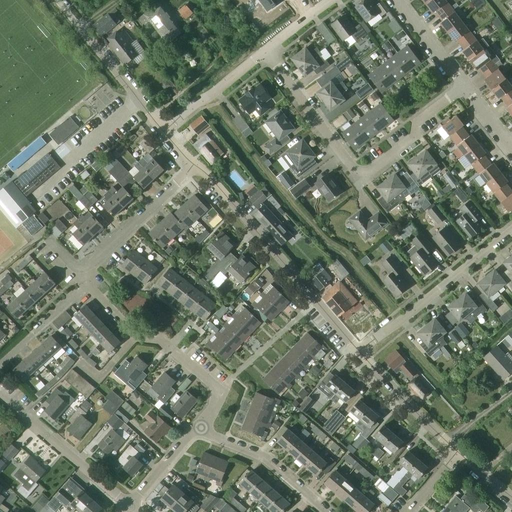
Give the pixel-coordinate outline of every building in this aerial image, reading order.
[(260,0),(268,10),(276,4),(276,3),(280,0),(260,0)] [(374,7),(369,0),(364,0),(355,7),(367,22),(378,13),(381,17),(389,11),(382,1),(374,7)] [(445,0),(430,0),(426,4),(433,14),(437,11),(440,15),(451,7),(445,0)] [(143,14),(143,15),(139,18),(145,25),(149,22),(168,44),(183,32),(165,9),(164,9),(158,2),(149,9),(143,14)] [(185,5),(178,11),(186,20),(193,13),(196,10),(191,5),(188,8),(185,5)] [(451,7),(440,15),(444,20),(440,23),(447,33),(462,22),(451,7)] [(102,36),(116,25),(107,14),(93,26),(102,36)] [(351,34),(357,42),(367,34),(361,26),(360,24),(354,29),(344,15),(331,24),(343,40),(351,34)] [(462,22),(447,33),(455,42),(459,39),(462,44),(473,36),(462,22)] [(335,40),(323,23),(316,28),(329,44),(335,40)] [(106,38),(110,43),(108,44),(125,65),(138,55),(131,45),(133,42),(125,31),(119,33),(117,30),(106,38)] [(473,36),(462,44),(466,49),(462,52),(469,61),(489,46),(483,38),(478,42),(473,36)] [(407,46),(398,53),(411,70),(420,63),(407,46)] [(489,46),(469,61),(477,71),(481,68),(484,72),(500,61),(500,60),(489,46)] [(292,58),(298,67),(320,51),(317,48),(313,51),(309,51),(308,51),(305,48),(292,58)] [(320,51),(298,67),(305,76),(313,70),(317,75),(330,65),(326,60),(325,61),(321,56),(322,55),(320,51)] [(398,53),(388,61),(401,78),(411,70),(398,53)] [(366,68),(374,62),(370,56),(361,62),(366,68)] [(352,61),(348,57),(341,62),(344,67),(352,61)] [(388,61),(378,68),(391,85),(401,78),(388,61)] [(500,61),(484,72),(488,77),(484,80),(491,90),(506,79),(497,68),(502,64),(500,61)] [(325,74),(330,80),(341,72),(336,66),(325,74)] [(391,85),(378,68),(368,76),(382,93),(391,85)] [(511,87),(506,79),(491,90),(499,99),(502,96),(506,101),(511,96),(511,87)] [(331,82),(317,92),(324,101),(345,85),(342,82),(339,85),(335,84),(333,85),(331,82)] [(357,92),(361,98),(373,89),(368,83),(357,92)] [(264,102),(270,98),(260,85),(252,90),(252,89),(246,93),(247,94),(240,100),(250,114),(256,109),(260,115),(269,109),(264,102)] [(345,85),(324,101),(331,110),(345,100),(342,97),(343,96),(344,92),(348,89),(345,85)] [(380,104),(371,111),(384,128),(393,121),(390,116),(392,114),(389,110),(386,112),(380,104)] [(266,122),(276,136),(274,137),(275,139),(264,147),(270,155),(282,146),(278,141),(294,129),(280,111),(266,122)] [(371,111),(361,118),(374,135),(384,128),(371,111)] [(65,114),(47,131),(53,139),(56,142),(62,137),(57,132),(66,124),(70,130),(75,125),(65,114)] [(201,115),(190,125),(199,136),(210,126),(201,115)] [(249,127),(239,115),(232,120),(242,133),(249,127)] [(442,123),(444,125),(442,126),(453,141),(464,133),(460,128),(464,125),(456,115),(450,120),(449,118),(442,123)] [(361,118),(351,126),(364,143),(374,135),(361,118)] [(351,126),(342,133),(355,150),(364,143),(351,126)] [(464,133),(453,141),(464,155),(478,144),(471,135),(467,138),(464,133)] [(223,154),(211,140),(206,134),(192,145),(198,152),(201,150),(212,163),(213,164),(214,164),(221,157),(220,156),(223,154)] [(38,135),(5,164),(13,172),(45,143),(38,135)] [(144,138),(139,144),(149,154),(154,149),(144,138)] [(313,167),(318,164),(313,158),(315,156),(302,140),(287,152),(296,164),(291,168),(299,178),(313,167)] [(478,144),(464,155),(475,169),(486,161),(482,156),(486,153),(478,144)] [(426,151),(417,157),(432,177),(441,170),(426,151)] [(129,173),(110,152),(105,156),(112,164),(111,164),(124,177),(129,173)] [(12,181),(0,191),(0,198),(32,236),(43,227),(33,214),(36,211),(30,204),(31,203),(26,197),(61,168),(48,153),(13,183),(12,181)] [(417,157),(408,164),(417,175),(412,179),(419,187),(432,177),(417,157)] [(138,162),(143,168),(144,168),(155,180),(159,176),(158,176),(164,170),(153,159),(148,163),(143,158),(138,162)] [(486,161),(475,169),(486,183),(500,172),(493,163),(489,166),(486,161)] [(109,172),(108,172),(118,183),(124,177),(111,164),(106,169),(109,172)] [(144,168),(143,168),(134,177),(144,188),(150,183),(151,184),(155,180),(144,168)] [(500,172),(486,183),(494,193),(495,192),(497,193),(503,188),(502,187),(508,182),(500,172)] [(341,191),(328,174),(315,183),(329,201),(341,191)] [(395,174),(386,181),(402,202),(406,199),(405,198),(410,194),(410,195),(420,188),(419,187),(412,179),(403,186),(395,174)] [(281,180),(288,189),(294,185),(288,176),(281,180)] [(297,199),(311,187),(305,179),(290,190),(297,199)] [(458,184),(455,180),(446,187),(449,190),(458,184)] [(386,181),(377,188),(386,199),(380,204),(387,213),(402,202),(386,181)] [(244,189),(246,194),(256,189),(253,184),(244,189)] [(69,189),(79,200),(78,200),(87,210),(93,205),(84,195),(83,195),(73,185),(69,189)] [(259,192),(249,201),(254,206),(256,208),(272,195),(265,186),(259,192)] [(80,192),(83,195),(84,195),(93,205),(98,200),(89,190),(86,187),(80,192)] [(113,187),(108,191),(125,209),(129,205),(128,204),(133,198),(123,187),(118,192),(113,187)] [(100,202),(104,206),(114,217),(120,211),(121,212),(125,209),(108,191),(104,195),(105,197),(100,202)] [(511,194),(501,202),(509,212),(511,209),(511,194)] [(194,195),(183,205),(197,220),(201,216),(204,219),(211,213),(194,195)] [(424,196),(419,201),(424,207),(429,202),(424,196)] [(460,209),(464,214),(456,220),(470,237),(483,227),(478,221),(483,216),(470,201),(460,209)] [(428,212),(438,225),(446,218),(436,205),(435,206),(433,204),(427,209),(429,211),(428,212)] [(183,205),(173,215),(184,228),(186,230),(197,220),(183,205)] [(269,210),(258,220),(280,244),(292,235),(269,210)] [(365,240),(386,224),(378,213),(367,221),(360,211),(349,219),(365,240)] [(82,215),(77,219),(94,237),(98,234),(97,232),(103,227),(89,212),(84,217),(82,215)] [(171,213),(160,223),(173,238),(184,228),(173,215),(171,213)] [(67,228),(58,219),(53,224),(62,233),(67,228)] [(73,234),(74,235),(69,240),(78,250),(84,245),(89,240),(90,241),(94,237),(77,219),(73,223),(78,229),(73,234)] [(173,238),(160,223),(149,233),(162,248),(173,238)] [(433,238),(448,256),(461,245),(446,227),(433,238)] [(219,271),(230,259),(225,255),(235,245),(222,232),(221,233),(220,232),(217,236),(218,237),(208,247),(220,258),(204,275),(210,280),(219,271)] [(421,233),(412,241),(420,250),(410,258),(424,275),(437,265),(428,253),(434,248),(421,233)] [(199,244),(203,240),(198,235),(195,239),(199,244)] [(379,246),(386,254),(393,248),(386,240),(379,246)] [(118,263),(122,266),(133,275),(146,259),(134,250),(126,260),(122,258),(118,263)] [(390,274),(382,280),(396,297),(408,287),(398,275),(404,270),(392,255),(381,264),(390,274)] [(511,273),(508,277),(511,282),(511,255),(503,263),(511,273)] [(230,259),(219,271),(224,275),(228,271),(241,283),(255,268),(242,256),(235,264),(230,259)] [(25,259),(20,264),(23,268),(29,263),(28,262),(30,260),(27,258),(25,259)] [(146,259),(133,275),(145,285),(158,269),(146,259)] [(23,268),(20,264),(14,269),(18,273),(23,268)] [(157,284),(169,293),(182,277),(170,268),(157,284)] [(324,270),(321,272),(311,281),(320,291),(330,283),(329,281),(332,279),(328,274),(324,270)] [(494,270),(486,277),(496,290),(504,284),(511,293),(511,282),(508,277),(503,281),(494,270)] [(45,272),(36,281),(46,293),(56,284),(45,272)] [(0,281),(4,285),(8,289),(14,284),(10,280),(12,279),(8,274),(0,281)] [(182,277),(169,293),(181,302),(193,287),(182,277)] [(251,296),(264,283),(257,277),(244,290),(251,296)] [(486,277),(477,284),(486,295),(482,299),(492,311),(497,307),(493,301),(500,295),(496,290),(486,277)] [(36,281),(26,290),(36,301),(46,293),(36,281)] [(0,288),(0,296),(8,289),(4,285),(0,288)] [(262,294),(280,311),(289,302),(271,285),(262,294)] [(323,298),(326,302),(339,317),(351,307),(338,292),(339,291),(334,285),(327,292),(328,294),(323,298)] [(193,287),(181,302),(193,312),(205,296),(193,287)] [(26,290),(17,298),(17,299),(27,310),(36,301),(26,290)] [(466,293),(457,300),(474,321),(478,318),(477,317),(481,313),(482,314),(487,310),(479,301),(475,304),(466,293)] [(280,311),(262,294),(260,296),(264,299),(259,305),(255,301),(252,305),(256,309),(258,308),(271,320),(280,311)] [(10,299),(12,302),(7,307),(17,319),(27,310),(17,299),(17,298),(14,295),(10,299)] [(205,296),(193,312),(204,321),(217,305),(205,296)] [(457,300),(448,307),(459,321),(462,318),(463,319),(467,320),(470,324),(474,321),(457,300)] [(74,315),(83,325),(94,314),(85,305),(74,315)] [(228,309),(224,305),(216,313),(220,318),(228,309)] [(511,310),(510,308),(499,317),(503,323),(511,316),(511,310)] [(235,313),(233,315),(251,332),(260,323),(246,309),(239,317),(235,313)] [(51,324),(58,331),(63,326),(62,326),(72,317),(66,311),(51,324)] [(94,314),(83,325),(92,334),(103,324),(94,314)] [(226,322),(225,324),(243,341),(251,332),(233,315),(232,317),(233,317),(227,323),(226,322)] [(435,319),(426,326),(443,346),(446,343),(444,340),(444,336),(442,335),(445,332),(435,319)] [(208,325),(216,333),(234,350),(243,341),(225,324),(223,326),(224,327),(219,332),(218,332),(218,331),(219,329),(211,322),(208,325)] [(469,333),(461,323),(454,328),(463,338),(469,333)] [(103,324),(92,334),(101,343),(112,333),(103,324)] [(63,326),(58,331),(67,340),(70,337),(73,334),(67,327),(65,329),(63,326)] [(426,326),(417,333),(426,344),(422,347),(430,357),(440,349),(444,353),(447,351),(443,346),(426,326)] [(449,335),(457,345),(462,340),(454,331),(449,335)] [(511,331),(504,339),(505,339),(502,342),(507,348),(510,345),(511,347),(511,331)] [(112,333),(101,343),(110,353),(121,343),(112,333)] [(215,336),(210,341),(209,341),(206,344),(211,349),(212,347),(225,360),(234,350),(216,333),(214,335),(215,336)] [(321,346),(308,333),(298,343),(316,360),(317,359),(319,360),(326,354),(331,359),(334,355),(329,350),(326,354),(324,352),(327,349),(322,344),(321,346)] [(43,344),(42,344),(52,355),(62,347),(52,335),(45,341),(44,341),(42,343),(43,344)] [(79,346),(72,339),(68,342),(75,350),(79,346)] [(298,343),(290,352),(308,369),(316,360),(298,343)] [(33,352),(32,353),(42,364),(52,355),(42,344),(35,350),(35,349),(32,351),(33,352)] [(505,355),(496,346),(483,358),(503,380),(511,371),(511,363),(511,362),(511,356),(508,352),(505,355)] [(81,348),(77,351),(84,359),(88,356),(81,348)] [(418,376),(396,351),(384,361),(393,370),(398,365),(410,379),(412,381),(407,385),(421,401),(431,392),(417,377),(418,376)] [(290,352),(281,361),(299,378),(300,376),(298,375),(304,369),(306,371),(308,369),(290,352)] [(24,361),(23,361),(33,373),(36,376),(40,373),(37,369),(42,364),(32,353),(26,359),(25,358),(23,360),(24,361)] [(137,356),(131,363),(126,359),(114,374),(134,391),(147,375),(143,371),(148,366),(137,356)] [(94,367),(97,364),(89,357),(86,361),(94,367)] [(65,366),(63,368),(67,371),(68,369),(75,361),(71,358),(65,366)] [(14,368),(14,369),(13,370),(23,381),(33,373),(23,361),(17,367),(16,366),(14,368)] [(281,361),(272,370),(290,387),(292,386),(290,384),(295,378),(297,380),(299,378),(281,361)] [(57,374),(54,377),(58,381),(59,380),(67,371),(63,368),(60,365),(53,372),(57,374)] [(310,370),(316,376),(321,371),(315,365),(310,370)] [(64,379),(68,383),(77,373),(72,369),(64,379)] [(290,387),(272,370),(263,380),(279,395),(287,387),(288,389),(290,387)] [(152,388),(160,394),(157,398),(164,404),(175,391),(171,387),(175,381),(165,372),(152,388)] [(77,373),(68,383),(73,387),(81,377),(77,373)] [(50,381),(45,385),(45,386),(48,389),(58,381),(54,377),(51,374),(47,378),(50,381)] [(327,396),(331,399),(345,383),(335,374),(326,386),(331,390),(327,396)] [(81,377),(73,387),(78,391),(86,381),(81,377)] [(35,386),(39,390),(35,394),(38,398),(48,389),(45,386),(45,385),(41,381),(35,386)] [(86,381),(78,391),(82,395),(91,384),(86,381)] [(345,383),(331,399),(336,403),(340,398),(345,402),(355,391),(345,383)] [(91,384),(82,395),(87,399),(96,388),(91,384)] [(45,401),(50,405),(45,411),(56,420),(68,405),(60,398),(63,394),(56,388),(45,401)] [(109,399),(119,408),(124,401),(112,390),(106,397),(109,399)] [(171,400),(175,404),(171,409),(182,418),(197,400),(186,391),(181,397),(176,394),(171,400)] [(257,393),(252,405),(275,414),(280,401),(274,398),(274,400),(257,393)] [(309,397),(299,409),(305,414),(315,401),(309,397)] [(119,408),(109,399),(102,408),(112,416),(119,408)] [(86,400),(79,407),(86,413),(92,405),(86,400)] [(369,408),(359,400),(350,411),(360,419),(369,408)] [(121,406),(115,413),(127,423),(133,417),(132,416),(136,411),(126,402),(122,407),(121,406)] [(170,420),(175,415),(163,405),(158,410),(170,420)] [(252,405),(247,417),(270,426),(271,424),(268,423),(271,415),(274,417),(275,414),(252,405)] [(86,413),(79,407),(68,421),(73,425),(68,430),(79,439),(92,424),(84,417),(87,414),(86,413)] [(369,408),(360,419),(370,428),(379,416),(369,408)] [(336,410),(326,422),(321,427),(326,432),(341,414),(336,410)] [(156,442),(165,432),(166,433),(171,427),(158,417),(151,411),(145,418),(152,424),(145,432),(156,442)] [(124,422),(115,414),(114,413),(107,422),(117,431),(115,432),(112,429),(98,445),(108,454),(113,448),(116,451),(130,435),(120,426),(124,422)] [(301,414),(298,418),(304,424),(308,419),(301,414)] [(341,414),(326,432),(331,436),(346,418),(341,414)] [(247,417),(243,427),(242,429),(265,438),(268,433),(264,431),(266,427),(269,428),(270,426),(247,417)] [(311,430),(317,435),(321,430),(315,425),(311,430)] [(374,436),(375,437),(373,439),(378,443),(380,441),(384,445),(394,434),(384,425),(374,436)] [(288,429),(277,442),(287,450),(298,437),(288,429)] [(298,437),(287,450),(296,459),(307,446),(303,442),(310,434),(305,429),(298,438),(298,437)] [(321,430),(317,435),(323,441),(327,436),(321,430)] [(351,445),(350,444),(346,448),(353,454),(356,450),(358,448),(366,439),(361,434),(351,445)] [(394,434),(384,445),(394,453),(403,442),(394,434)] [(366,439),(358,448),(363,452),(371,443),(366,439)] [(340,447),(334,442),(330,447),(336,452),(340,447)] [(11,444),(2,454),(10,461),(19,451),(11,444)] [(117,459),(125,466),(123,467),(133,476),(143,464),(137,459),(141,455),(144,451),(137,445),(134,448),(130,445),(117,459)] [(307,446),(296,459),(306,467),(317,454),(307,446)] [(370,453),(374,456),(380,449),(376,446),(370,453)] [(380,449),(374,456),(378,460),(384,453),(380,449)] [(397,471),(387,483),(393,488),(418,459),(408,451),(399,462),(403,466),(400,471),(397,471)] [(204,480),(207,481),(216,458),(204,453),(197,471),(206,475),(204,480)] [(317,454),(306,467),(316,475),(320,470),(326,475),(336,463),(330,457),(326,462),(317,454)] [(355,460),(349,455),(345,460),(351,465),(355,468),(359,463),(355,460)] [(14,475),(20,480),(23,484),(17,491),(26,498),(31,493),(28,491),(35,482),(45,471),(36,463),(37,462),(30,456),(14,475)] [(216,458),(207,481),(209,481),(211,477),(218,480),(216,484),(221,486),(223,480),(221,480),(228,463),(216,458)] [(418,459),(393,488),(402,496),(407,491),(402,486),(408,479),(409,479),(413,474),(418,479),(428,468),(418,459)] [(359,463),(355,468),(364,476),(368,472),(359,463)] [(335,470),(324,483),(334,492),(345,479),(335,470)] [(241,483),(239,485),(243,488),(245,486),(250,491),(261,479),(251,471),(241,483)] [(368,472),(364,476),(371,482),(375,477),(368,472)] [(380,478),(377,482),(374,485),(378,488),(383,493),(383,494),(381,493),(378,497),(388,506),(392,502),(398,494),(389,486),(384,481),(383,481),(380,478)] [(261,479),(250,491),(260,499),(270,488),(261,479)] [(345,479),(334,492),(344,500),(355,487),(345,479)] [(160,490),(165,494),(161,499),(171,508),(183,493),(173,485),(169,490),(164,486),(160,490)] [(355,487),(344,500),(354,509),(365,496),(364,496),(355,487)] [(75,500),(68,494),(61,488),(47,505),(55,511),(62,504),(67,508),(71,511),(72,511),(76,508),(80,511),(81,511),(93,500),(83,491),(75,500)] [(183,493),(171,508),(175,511),(184,511),(193,502),(197,497),(188,488),(183,493)] [(237,494),(231,488),(223,497),(236,508),(240,503),(234,498),(237,494)] [(270,488),(260,499),(269,508),(279,496),(270,488)] [(365,496),(354,509),(357,511),(367,511),(374,504),(369,500),(375,493),(370,489),(364,496),(365,496)] [(30,508),(35,511),(45,511),(41,508),(50,499),(44,493),(33,504),(30,508)] [(456,496),(441,511),(465,511),(469,508),(473,511),(476,511),(480,508),(483,510),(487,506),(479,499),(475,503),(464,494),(460,499),(456,496)] [(200,506),(206,511),(208,511),(214,505),(215,506),(222,499),(221,498),(220,499),(211,495),(200,506)] [(240,503),(236,508),(241,511),(244,511),(247,509),(243,506),(250,498),(247,495),(240,503)] [(279,496),(269,508),(274,511),(282,511),(289,504),(279,496)] [(222,499),(215,506),(220,510),(221,511),(234,511),(236,511),(222,499)] [(99,511),(102,508),(93,500),(81,511),(99,511)]
